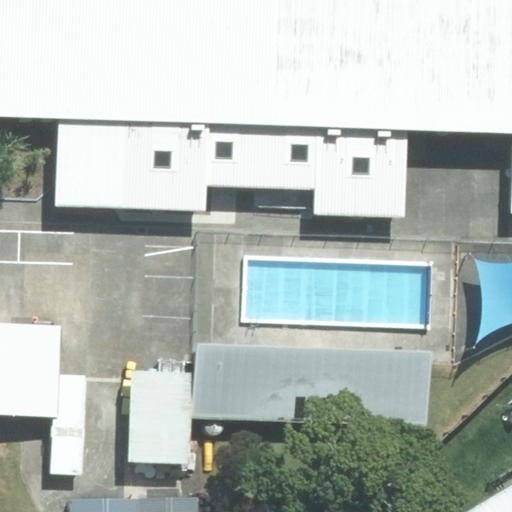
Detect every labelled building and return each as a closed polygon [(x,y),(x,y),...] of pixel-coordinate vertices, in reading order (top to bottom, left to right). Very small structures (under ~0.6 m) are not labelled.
[(511,0),(0,0),(0,126),(511,138),(511,0)] [(197,142),(48,138),(46,213),(195,216),(197,142)] [(400,146),(304,145),(303,224),(399,225),(400,146)] [(511,153),(503,153),(501,223),(511,222),(511,153)] [(69,332),(0,331),(0,440),(68,441),(69,332)] [(427,354),(224,351),(223,434),(426,436),(427,354)] [(195,391),(122,391),(122,488),(195,488),(195,391)] [(511,511),(511,484),(460,511),(511,511)]
